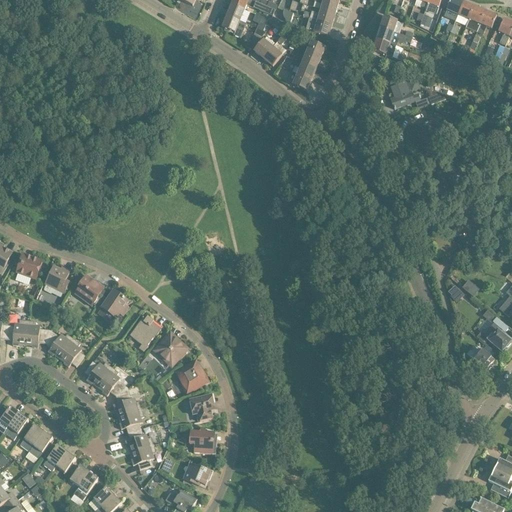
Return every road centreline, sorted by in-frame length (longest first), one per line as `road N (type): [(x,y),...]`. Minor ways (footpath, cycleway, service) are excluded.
road 1 (residential): [(209,511),(229,469),(232,412),(196,342),(120,277),(0,229)]
road 2 (residential): [(447,354),(378,206),(317,128)]
road 3 (residential): [(447,354),(448,296),(400,150)]
road 4 (residential): [(92,453),(105,429),(95,406),(33,363),(0,375)]
road 5 (residential): [(317,128),(200,36)]
road 6 (residential): [(317,128),(358,0)]
